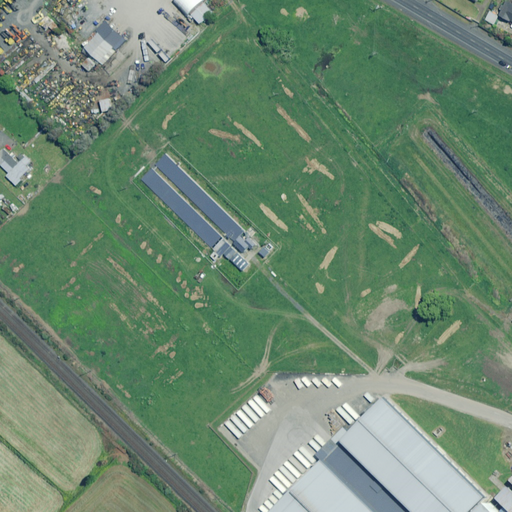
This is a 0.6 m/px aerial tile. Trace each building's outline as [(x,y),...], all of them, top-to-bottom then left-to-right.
[(77,10),(66,0),(64,0),(55,10),(67,21),(77,10)] [(208,0),(177,0),(175,2),(190,17),(208,0)] [(502,10),(503,10),(501,16),(511,21),(511,0),(509,0),(506,5),(505,4),(502,10)] [(215,13),(206,2),(193,14),(203,25),(215,13)] [(499,16),(491,11),(486,20),(495,25),(499,16)] [(60,28),(55,21),(50,26),(56,32),(60,28)] [(81,49),(84,45),(70,32),(67,35),(81,49)] [(114,50),(117,47),(101,32),(96,38),(93,36),(84,46),(87,48),(83,52),(90,58),(84,65),(92,72),(98,65),(101,62),(102,62),(102,63),(105,65),(116,52),(114,50)] [(16,38),(4,48),(8,53),(21,44),(16,38)] [(34,100),(27,93),(23,97),(30,104),(34,100)] [(114,110),(112,99),(102,101),(105,112),(114,110)] [(103,111),(97,117),(102,121),(107,115),(103,111)] [(10,173),(8,176),(18,185),(23,180),(21,178),(31,168),(29,166),(34,162),(27,156),(19,163),(5,149),(2,152),(0,150),(0,163),(10,173)] [(248,241),(243,236),(235,243),(246,254),(251,248),(253,250),(259,245),(252,238),(248,241)] [(251,264),(233,247),(225,255),(244,272),(251,264)] [(271,252),(266,247),(261,253),(266,258),(271,252)] [(338,442),(409,511),(468,511),(487,493),(385,394),(338,442)] [(409,511),(338,443),(271,511),(409,511)] [(511,511),(511,494),(506,489),(495,500),(506,511),(511,511)]
